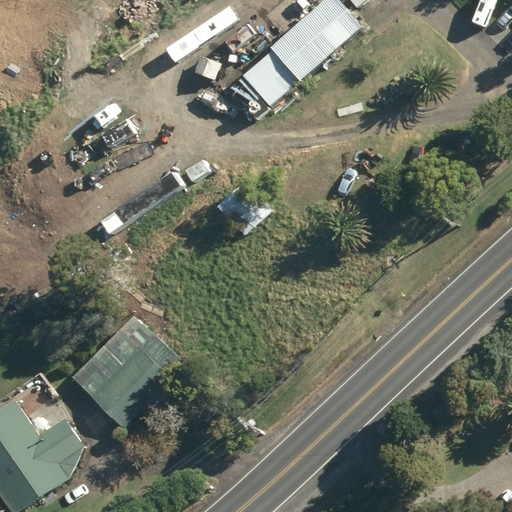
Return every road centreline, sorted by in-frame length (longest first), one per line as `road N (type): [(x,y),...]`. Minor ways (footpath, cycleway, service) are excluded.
road 1 (unknown): [(267,0),(215,40),(190,86),(201,144),(243,157),(427,125)]
road 2 (tertiary): [(511,264),(240,511)]
road 3 (unknown): [(511,100),(437,0)]
